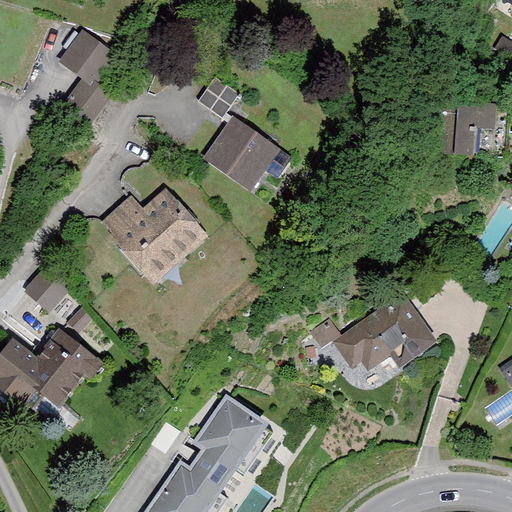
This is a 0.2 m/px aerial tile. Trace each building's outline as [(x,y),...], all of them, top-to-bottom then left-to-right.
[(115,48),(82,26),(57,63),(81,79),(60,109),(87,128),(113,91),(93,78),(115,48)] [(511,101),(460,99),(458,151),(511,153),(511,101)] [(282,141),(233,111),(205,157),(254,187),(282,141)] [(213,231),(151,174),(99,230),(160,287),(213,231)] [(57,310),(71,284),(40,268),(26,294),(57,310)] [(438,338),(403,289),(327,343),(353,379),(396,349),(405,361),(438,338)] [(34,350),(10,332),(0,344),(0,388),(11,398),(27,378),(60,404),(94,360),(51,327),(34,350)] [(206,511),(266,425),(225,396),(144,511),(206,511)]
